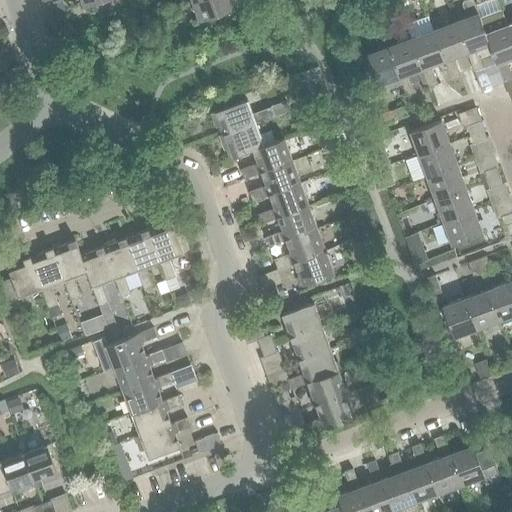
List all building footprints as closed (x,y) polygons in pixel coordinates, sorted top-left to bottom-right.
[(236,7),(233,0),(193,0),(190,1),(198,21),(236,7)] [(454,21),(465,53),(472,71),(481,67),(474,49),(488,44),(479,20),(472,0),(465,3),(464,4),(464,5),(464,6),(468,16),(454,21)] [(496,64),(503,82),(511,79),(505,61),(511,58),(511,39),(507,24),(508,24),(503,11),(479,20),(488,44),(495,64),(496,64)] [(342,17),(344,26),(353,24),(351,15),(342,17)] [(452,58),(465,53),(454,21),(431,30),(443,61),(450,79),(459,76),(452,58)] [(429,66),(443,61),(431,30),(409,38),(413,49),(421,69),(427,87),(436,84),(429,66)] [(386,46),(398,78),(405,96),(414,93),(407,74),(421,69),(413,49),(409,38),(386,46)] [(375,86),(398,78),(386,46),(363,55),(375,86)] [(254,123),(255,123),(273,116),(270,107),(251,114),(246,100),(210,113),(215,127),(220,125),(223,134),(254,123)] [(286,101),(270,107),(273,116),(289,111),(286,101)] [(406,114),(402,105),(380,113),(383,122),(406,114)] [(298,132),(311,128),(308,118),(294,123),(298,132)] [(408,131),(417,154),(448,143),(440,120),(408,131)] [(465,126),(469,135),(482,130),(479,121),(465,126)] [(223,134),(218,136),(223,150),(228,148),(232,157),(252,150),(251,149),(263,145),(262,145),(255,123),(254,123),(223,134)] [(482,130),(469,135),(472,145),(485,140),(482,130)] [(334,136),(325,139),(319,142),(321,148),(328,146),(336,143),(334,136)] [(386,155),(379,136),(366,140),(374,160),(386,155)] [(260,172),(291,161),(283,138),(262,145),(263,145),(251,149),(252,150),(257,163),(240,169),(243,179),(260,173),(260,172)] [(417,154),(425,177),(456,166),(448,143),(417,154)] [(325,160),(332,158),(336,156),(333,146),(328,148),(322,151),(325,160)] [(268,195),(299,183),(291,161),(260,172),(260,173),(265,186),(248,192),(251,201),(268,195)] [(425,177),(434,199),(465,188),(456,166),(425,177)] [(482,171),(485,180),(498,176),(495,166),(482,171)] [(380,174),(385,187),(394,184),(389,170),(380,174)] [(502,185),(498,176),(485,180),(489,190),(502,185)] [(276,217),(308,206),(299,183),(268,195),(273,208),(256,214),(260,224),(276,218),(276,217)] [(434,199),(442,222),(473,211),(465,188),(434,199)] [(316,228),(308,206),(276,217),(276,218),(281,231),(264,237),(268,246),(285,240),(284,240),(316,228)] [(481,234),(473,211),(442,222),(450,245),(481,234)] [(502,226),(511,222),(511,212),(499,217),(502,226)] [(170,221),(147,230),(158,261),(165,280),(174,276),(167,257),(181,252),(170,221)] [(276,269),(293,263),(293,262),(324,251),(316,228),(284,240),(285,240),(289,253),(273,259),(276,269)] [(147,230),(124,238),(136,269),(135,269),(142,288),(152,285),(145,266),(158,261),(147,230)] [(122,274),(135,269),(136,269),(124,238),(102,246),(113,278),(121,296),(129,293),(122,274)] [(72,276),(85,271),(79,255),(80,255),(74,240),(51,248),(63,279),(62,280),(69,298),(79,295),(72,276)] [(100,283),(113,278),(102,246),(80,255),(79,255),(85,271),(97,305),(107,301),(100,283)] [(49,284),(62,280),(63,279),(51,248),(29,257),(40,288),(47,307),(56,303),(49,284)] [(333,274),(324,251),(293,262),(293,263),(301,285),(333,274)] [(411,258),(414,265),(427,260),(425,253),(411,258)] [(490,269),(485,256),(476,260),(480,273),(490,269)] [(40,288),(29,257),(6,265),(10,278),(0,281),(0,285),(8,308),(29,300),(27,293),(40,288)] [(480,273),(476,260),(466,263),(471,276),(480,273)] [(425,279),(429,292),(439,288),(434,275),(425,279)] [(498,320),(511,315),(511,289),(509,281),(486,289),(498,320)] [(274,284),(263,288),(260,290),(264,298),(277,294),(274,284)] [(439,288),(429,292),(434,304),(443,300),(439,288)] [(476,329),(498,320),(486,289),(464,298),(476,329)] [(172,296),(177,309),(191,305),(186,291),(172,296)] [(452,337),(476,329),(464,298),(441,306),(452,337)] [(281,314),(289,337),(320,326),(312,303),(281,314)] [(66,323),(56,327),(61,341),(71,338),(66,323)] [(329,348),(320,326),(289,337),(297,360),(329,348)] [(103,371),(113,368),(144,356),(144,355),(139,343),(156,336),(152,327),(109,343),(105,345),(102,337),(92,341),(103,371)] [(262,357),(276,352),(269,334),(256,339),(262,357)] [(70,361),(83,356),(80,346),(67,351),(70,361)] [(337,371),(329,348),(297,360),(302,373),(286,379),(289,389),(306,383),(306,382),(337,371)] [(160,349),(144,355),(144,356),(113,368),(122,390),(153,378),(148,365),(164,359),(160,349)] [(19,371),(14,359),(3,363),(8,375),(19,371)] [(478,378),(491,374),(485,359),(472,364),(478,378)] [(346,393),(337,371),(306,382),(306,383),(314,405),(346,393)] [(169,372),(153,378),(122,390),(130,413),(161,401),(161,400),(156,387),(172,381),(169,372)] [(272,395),(276,404),(289,399),(285,390),(272,395)] [(354,416),(346,393),(314,405),(319,418),(302,424),(306,434),(354,416)] [(177,394),(161,400),(161,401),(130,413),(138,435),(139,435),(170,423),(169,423),(165,410),(181,404),(177,394)] [(16,398),(6,401),(10,414),(20,410),(16,398)] [(0,401),(0,412),(0,414),(8,411),(4,400),(0,401)] [(186,417),(169,423),(170,423),(139,435),(138,435),(133,437),(138,451),(144,449),(147,458),(178,446),(173,432),(189,426),(186,417)] [(112,431),(104,434),(108,446),(116,443),(112,431)] [(198,452),(208,448),(220,444),(216,433),(193,441),(198,452)] [(438,493),(460,484),(449,453),(448,453),(442,435),(433,439),(439,456),(426,461),(438,493)] [(415,501),(438,493),(426,461),(426,462),(419,443),(410,447),(417,465),(404,470),(415,501)] [(46,445),(23,453),(34,485),(57,476),(46,445)] [(472,445),(449,453),(460,484),(482,476),(485,484),(499,479),(487,446),(474,451),(472,445)] [(381,478),(393,509),(415,501),(404,470),(403,470),(396,452),(388,455),(394,473),(381,478)] [(23,453),(0,462),(11,493),(34,485),(23,453)] [(393,511),(392,510),(393,509),(381,478),(374,460),(365,464),(372,482),(359,487),(368,511),(393,511)] [(0,497),(11,493),(0,462),(0,461),(0,497)] [(368,511),(359,487),(358,487),(352,469),(343,472),(349,490),(336,495),(340,506),(325,511),(368,511)] [(310,511),(314,511),(325,509),(321,499),(307,504),(310,511)] [(44,511),(54,511),(50,500),(41,503),(44,511)] [(44,511),(41,503),(32,507),(33,511),(44,511)]
